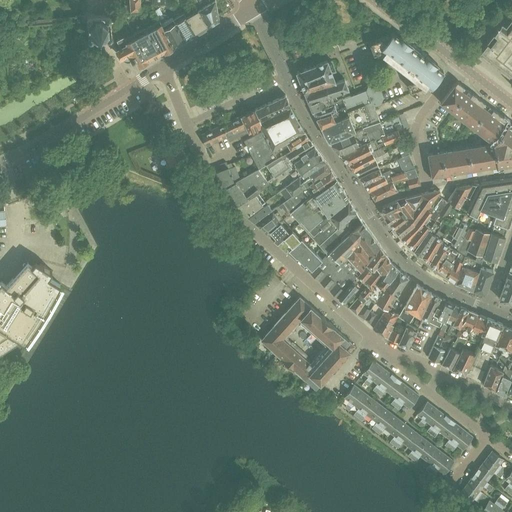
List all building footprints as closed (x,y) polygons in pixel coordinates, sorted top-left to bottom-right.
[(129,0),(130,5),(130,10),(141,10),(140,0),(129,0)] [(204,1),(198,6),(207,26),(208,25),(220,18),(216,0),(213,0),(206,4),(204,1)] [(184,12),(196,32),(207,26),(198,6),(197,6),(196,5),(184,12)] [(165,17),(159,8),(155,10),(160,20),(165,17)] [(110,16),(110,12),(98,13),(87,14),(82,14),(82,19),(82,20),(89,36),(101,35),(111,35),(110,22),(117,22),(117,16),(110,16)] [(184,12),(174,18),(185,39),(196,32),(184,12)] [(174,18),(162,25),(174,46),(181,42),(185,39),(174,18)] [(511,19),(506,27),(502,24),(480,53),(504,72),(511,78),(511,81),(510,84),(511,85),(511,19)] [(174,46),(162,25),(159,20),(146,27),(159,52),(164,50),(165,51),(174,46),(173,46),(174,46)] [(146,27),(133,34),(147,61),(148,60),(147,59),(153,56),(154,57),(159,55),(158,53),(159,52),(146,27)] [(147,61),(133,34),(124,38),(123,36),(115,41),(116,45),(117,48),(116,49),(121,59),(122,58),(123,59),(123,60),(125,61),(126,62),(129,62),(130,62),(131,61),(132,62),(133,63),(136,64),(138,63),(139,64),(142,64),(143,64),(145,63),(146,61),(147,61)] [(386,52),(419,77),(417,79),(413,81),(417,89),(429,85),(433,88),(445,72),(438,67),(439,65),(427,56),(426,58),(412,48),(414,46),(402,38),(400,39),(393,34),(390,38),(389,37),(375,44),(380,55),(386,52)] [(296,71),(304,90),(327,86),(326,85),(330,84),(329,82),(333,80),(333,82),(335,81),(331,72),(336,70),(332,60),(328,62),(327,60),(296,71)] [(327,86),(304,90),(312,109),(335,102),(338,109),(344,107),(341,99),(337,100),(335,94),(349,89),(344,78),(335,81),(333,82),(333,80),(329,82),(330,84),(326,85),(327,86)] [(428,153),(429,158),(433,180),(511,165),(511,122),(458,80),(441,102),(453,111),(492,141),(492,142),(442,150),(428,153)] [(383,96),(379,85),(373,82),(368,84),(366,89),(351,95),(341,99),(344,107),(345,110),(372,101),(376,103),(380,101),(383,96)] [(290,106),(285,94),(259,106),(255,108),(252,109),(258,121),(281,110),(290,106)] [(321,125),(329,141),(339,137),(379,119),(374,106),(372,101),(345,110),(348,117),(341,118),(321,125)] [(312,109),(316,116),(338,109),(335,102),(312,109)] [(297,117),(290,106),(281,110),(258,121),(260,126),(262,129),(242,137),(249,150),(258,168),(275,158),(271,149),(268,141),(266,136),(297,117)] [(316,116),(321,125),(341,118),(348,117),(345,110),(344,107),(338,109),(316,116)] [(252,109),(241,115),(247,128),(248,131),(260,126),(258,121),(252,109)] [(241,115),(234,118),(239,131),(242,130),(247,128),(241,115)] [(303,129),(297,117),(266,136),(268,141),(271,149),(276,145),(303,129)] [(234,118),(227,121),(233,134),(237,132),(239,131),(234,118)] [(329,141),(340,153),(385,133),(380,122),(379,119),(339,137),(329,141)] [(227,121),(220,124),(226,137),(227,137),(232,134),(233,134),(227,121)] [(220,124),(214,127),(219,140),(226,137),(220,124)] [(214,127),(207,130),(212,143),(219,140),(214,127)] [(304,130),(303,129),(276,145),(282,154),(295,148),(309,137),(304,130)] [(385,133),(340,153),(348,162),(382,146),(394,140),(401,137),(398,129),(385,134),(385,133)] [(201,133),(206,146),(212,143),(207,130),(201,133)] [(314,144),(309,137),(295,148),(282,154),(281,154),(275,158),(258,168),(268,181),(275,176),(290,164),(287,161),(290,159),(300,153),(314,144)] [(401,137),(394,140),(398,147),(404,144),(401,137)] [(179,143),(171,146),(164,150),(170,165),(185,158),(179,143)] [(325,159),(314,144),(300,153),(301,154),(294,159),(295,161),(292,163),(299,172),(289,179),(291,183),(325,159)] [(408,153),(404,144),(398,147),(402,156),(408,153)] [(348,162),(349,163),(354,169),(384,151),(382,146),(348,162)] [(354,169),(359,175),(360,176),(379,167),(376,161),(389,156),(387,152),(385,153),(384,151),(354,169)] [(384,173),(364,182),(369,190),(392,180),(392,181),(407,178),(417,175),(415,168),(408,153),(402,156),(402,157),(398,159),(400,163),(403,171),(386,178),(384,173)] [(326,172),(331,168),(325,159),(291,183),(286,186),(291,193),(306,182),(307,183),(310,181),(311,182),(319,175),(320,173),(323,171),(326,172)] [(240,178),(234,165),(229,168),(226,161),(220,163),(222,169),(215,171),(222,188),(240,178)] [(360,176),(364,182),(384,173),(382,174),(379,167),(360,176)] [(269,183),(268,181),(258,168),(240,178),(222,188),(229,197),(237,205),(238,206),(259,191),(259,190),(269,183)] [(336,177),(331,168),(326,172),(323,171),(320,173),(319,175),(311,182),(310,181),(307,183),(306,182),(291,193),(292,195),(278,205),(281,209),(283,208),(288,214),(290,212),(336,177)] [(418,184),(417,175),(407,178),(408,187),(418,184)] [(495,213),(493,221),(495,221),(498,222),(509,226),(511,217),(511,176),(480,182),(479,184),(465,211),(475,216),(481,204),(499,210),(498,214),(495,213)] [(348,197),(336,177),(290,212),(299,222),(308,231),(325,216),(348,197)] [(397,190),(392,181),(392,180),(369,190),(375,200),(397,190)] [(450,196),(448,200),(447,201),(452,205),(453,203),(459,207),(465,195),(472,184),(455,186),(451,195),(450,196)] [(472,197),(475,192),(479,184),(472,184),(465,195),(472,197)] [(428,191),(421,193),(422,198),(414,208),(420,215),(427,207),(440,190),(440,189),(428,191)] [(445,192),(440,190),(427,207),(432,211),(424,222),(430,226),(434,221),(439,212),(446,217),(452,205),(447,201),(448,200),(443,196),(445,192)] [(238,206),(247,215),(266,201),(266,200),(259,191),(238,206)] [(421,193),(405,197),(414,208),(422,198),(421,193)] [(356,211),(356,210),(348,197),(325,216),(326,217),(325,218),(328,221),(331,218),(338,226),(356,211)] [(406,199),(400,204),(401,206),(408,216),(413,223),(420,215),(414,208),(405,197),(406,199)] [(381,210),(389,220),(400,212),(398,208),(401,206),(400,204),(397,199),(382,206),(381,210)] [(247,215),(256,222),(272,210),(266,201),(247,215)] [(389,220),(393,226),(408,216),(401,206),(398,208),(400,212),(389,220)] [(400,234),(405,240),(424,222),(432,211),(427,207),(420,215),(413,223),(400,234)] [(266,232),(280,220),(272,210),(256,222),(266,232)] [(362,220),(356,211),(338,226),(331,218),(328,221),(325,218),(326,217),(325,216),(308,231),(327,252),(329,251),(362,220)] [(394,227),(400,234),(413,223),(408,216),(393,226),(394,228),(394,227)] [(266,232),(277,241),(289,231),(280,220),(266,232)] [(380,245),(362,220),(329,251),(339,261),(346,254),(361,270),(380,245)] [(413,248),(421,255),(435,233),(435,234),(431,231),(433,229),(438,223),(434,221),(430,226),(413,248)] [(446,274),(467,231),(464,229),(467,223),(461,221),(459,226),(458,226),(456,230),(449,244),(437,268),(446,274)] [(509,226),(498,222),(495,221),(491,231),(505,236),(509,226)] [(413,249),(413,248),(430,226),(424,222),(405,240),(406,242),(413,249)] [(456,230),(458,226),(454,224),(448,234),(453,236),(456,230)] [(491,232),(476,227),(475,230),(455,281),(473,288),(481,263),(483,256),(491,232)] [(292,228),(289,231),(277,241),(287,250),(301,237),(292,228)] [(455,280),(455,281),(475,230),(469,228),(467,231),(446,274),(455,280)] [(505,236),(491,231),(491,232),(483,256),(497,261),(505,236)] [(442,238),(435,233),(421,255),(429,261),(441,240),(442,238)] [(301,237),(287,250),(295,257),(308,244),(301,237)] [(429,261),(428,261),(437,268),(449,244),(441,240),(429,261)] [(316,251),(308,244),(295,257),(303,264),(316,251)] [(385,252),(380,245),(361,270),(357,275),(363,280),(385,252)] [(322,258),(316,251),(303,264),(310,271),(322,258)] [(329,251),(327,252),(328,253),(325,256),(322,258),(310,271),(315,276),(330,290),(338,297),(339,297),(353,280),(357,275),(361,270),(346,254),(339,261),(329,251)] [(392,262),(385,252),(363,280),(368,286),(358,297),(364,302),(366,299),(366,298),(372,291),(377,283),(392,262)] [(0,346),(17,336),(25,341),(29,335),(33,330),(36,324),(40,318),(44,313),(47,307),(51,301),(54,295),(57,289),(60,283),(49,276),(52,270),(31,257),(6,284),(2,280),(0,282),(0,346)] [(399,268),(392,262),(377,283),(381,286),(371,300),(375,303),(378,304),(399,268)] [(485,264),(481,263),(473,288),(485,293),(493,270),(484,266),(485,264)] [(511,303),(511,302),(511,266),(508,275),(499,299),(511,303)] [(386,308),(382,314),(388,318),(395,323),(399,314),(389,310),(401,286),(408,276),(399,268),(378,304),(386,308)] [(358,285),(353,280),(338,297),(344,302),(358,285)] [(405,306),(400,315),(409,321),(415,312),(420,316),(432,292),(417,283),(413,291),(414,291),(405,306)] [(441,297),(432,292),(420,316),(439,324),(442,318),(437,316),(439,311),(435,310),(441,297)] [(321,315),(310,305),(299,295),(261,339),(268,345),(272,348),(271,349),(282,358),(282,359),(294,369),(305,378),(310,382),(316,387),(320,383),(330,372),(341,360),(340,360),(350,349),(354,344),(344,335),(344,334),(333,325),(333,324),(322,314),(321,315)] [(356,313),(364,302),(358,297),(357,297),(349,306),(356,313)] [(446,299),(441,297),(435,310),(439,311),(446,299)] [(453,302),(446,299),(439,311),(437,316),(442,318),(445,319),(453,302)] [(372,308),(364,302),(356,313),(364,320),(372,308)] [(461,306),(453,302),(445,319),(445,320),(449,322),(452,323),(461,306)] [(468,309),(461,306),(452,323),(459,327),(468,309)] [(468,334),(478,313),(468,309),(459,327),(452,323),(449,329),(447,332),(450,333),(451,331),(458,334),(466,337),(468,334)] [(370,324),(376,315),(370,311),(365,319),(370,324)] [(478,313),(468,334),(470,335),(468,339),(477,343),(487,317),(478,313)] [(373,327),(380,332),(388,318),(382,314),(381,315),(373,327)] [(503,323),(487,317),(477,343),(476,345),(491,351),(493,346),(503,323)] [(380,332),(388,337),(392,328),(395,323),(388,318),(380,332)] [(401,334),(398,342),(407,346),(417,328),(407,323),(402,332),(401,334)] [(511,348),(511,327),(503,323),(493,346),(502,350),(498,360),(506,364),(508,357),(509,355),(511,348)] [(388,337),(398,342),(401,334),(402,332),(392,328),(388,337)] [(439,361),(445,349),(439,347),(442,335),(438,334),(428,356),(439,361)] [(453,340),(441,362),(452,367),(466,337),(458,334),(455,341),(453,340)] [(468,334),(466,337),(452,367),(465,373),(476,345),(477,343),(468,339),(470,335),(468,334)] [(491,351),(476,345),(465,373),(480,380),(489,357),(491,351)] [(511,361),(511,359),(508,357),(506,364),(503,369),(495,388),(504,392),(511,373),(511,369),(509,368),(511,361)] [(363,372),(368,376),(364,382),(368,385),(373,379),(372,379),(382,366),(373,359),(367,367),(363,372)] [(483,382),(495,388),(503,369),(490,364),(483,382)] [(372,379),(373,379),(378,383),(373,389),(377,392),(392,372),(391,372),(390,372),(382,366),(372,379)] [(392,372),(377,392),(381,395),(386,389),(390,393),(401,379),(392,372)] [(401,379),(390,393),(396,397),(391,403),(395,405),(409,387),(401,380),(401,379)] [(363,391),(354,383),(344,396),(349,400),(345,406),(349,410),(354,404),(354,403),(363,391)] [(409,387),(395,405),(399,409),(404,403),(409,407),(419,394),(409,387)] [(354,403),(354,404),(358,407),(354,413),(358,416),(372,397),(363,391),(354,403)] [(358,416),(356,418),(360,421),(366,413),(372,417),(381,404),(372,397),(358,416)] [(417,413),(423,417),(418,424),(422,427),(427,421),(426,420),(436,407),(427,400),(417,413)] [(381,404),(372,417),(377,421),(372,427),(376,430),(390,411),(381,404)] [(426,420),(427,421),(432,424),(427,430),(431,433),(445,414),(445,413),(445,414),(436,407),(426,420)] [(390,411),(376,430),(380,433),(385,427),(390,431),(399,418),(390,411)] [(445,414),(431,433),(435,436),(440,430),(444,434),(454,421),(445,414)] [(399,418),(390,431),(395,435),(390,441),(394,444),(408,425),(399,418)] [(454,421),(444,434),(450,438),(445,444),(449,447),(463,428),(455,422),(455,421),(454,421)] [(408,425),(394,444),(398,447),(403,441),(408,445),(417,432),(408,425)] [(463,428),(449,447),(453,450),(458,444),(463,448),(472,435),(463,428)] [(417,432),(408,445),(413,449),(408,455),(412,458),(426,439),(417,432)] [(426,439),(412,458),(411,460),(415,463),(421,455),(426,458),(435,446),(426,439)] [(435,446),(426,458),(431,463),(426,469),(430,471),(445,452),(435,446)] [(492,450),(484,459),(503,473),(506,469),(499,464),(503,458),(492,450)] [(430,471),(428,473),(432,476),(438,468),(444,472),(454,459),(445,452),(430,471)] [(478,467),(490,476),(493,471),(500,476),(503,473),(484,459),(478,467)] [(471,476),(471,477),(483,485),(490,490),(493,486),(486,481),(490,476),(478,467),(471,476)] [(471,477),(465,485),(483,500),(486,495),(479,490),(483,485),(471,477)] [(483,500),(465,485),(458,494),(470,503),(474,497),(481,503),(483,500)] [(480,511),(481,511),(492,511),(503,499),(499,496),(494,503),(489,499),(480,511)] [(503,499),(492,511),(505,511),(506,511),(502,508),(507,501),(503,499)]
